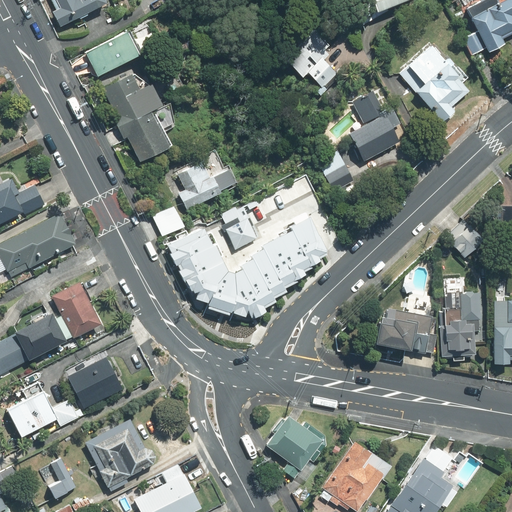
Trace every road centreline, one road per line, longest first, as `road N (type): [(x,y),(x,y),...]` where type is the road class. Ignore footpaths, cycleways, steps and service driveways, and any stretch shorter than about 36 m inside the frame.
road 1 (tertiary): [(15,32),(158,306),(175,331),(211,357)]
road 2 (tertiary): [(511,122),(330,290)]
road 3 (residential): [(299,377),(511,415)]
